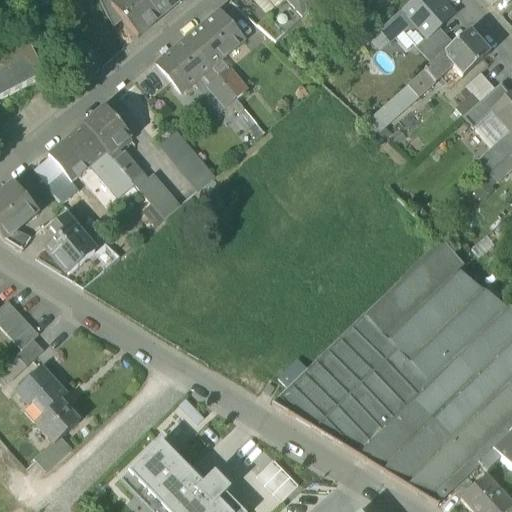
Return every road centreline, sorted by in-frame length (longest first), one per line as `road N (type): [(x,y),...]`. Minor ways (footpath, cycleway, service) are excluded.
road 1 (residential): [(398,511),(0,253)]
road 2 (residential): [(0,168),(203,0)]
